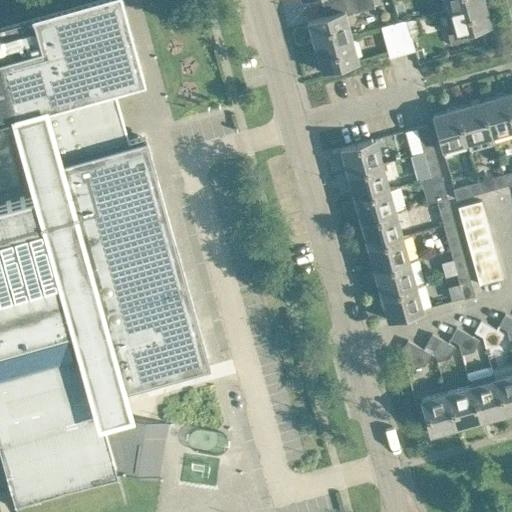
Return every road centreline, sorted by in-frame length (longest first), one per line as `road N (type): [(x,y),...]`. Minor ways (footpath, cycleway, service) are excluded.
road 1 (residential): [(390,487),(295,125)]
road 2 (residential): [(295,125),(421,91)]
road 3 (residential): [(295,125),(261,0)]
